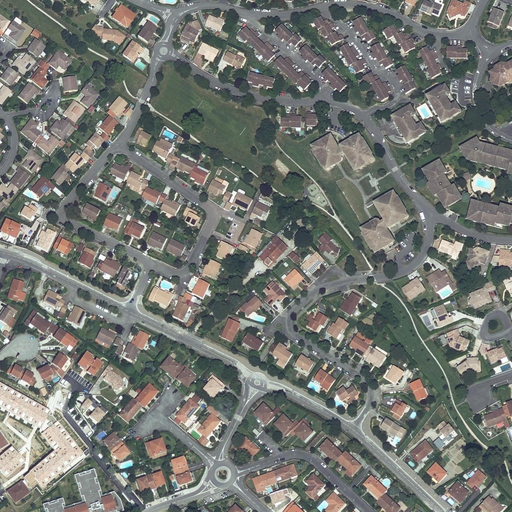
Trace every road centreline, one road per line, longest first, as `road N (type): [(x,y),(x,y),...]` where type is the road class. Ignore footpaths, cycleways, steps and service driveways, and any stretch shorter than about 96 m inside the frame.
road 1 (residential): [(352,428),(371,394),(365,377),(299,338),(289,319),(318,291),(409,268),(427,250),(432,213)]
road 2 (residential): [(116,145),(60,216),(150,263)]
road 3 (residential): [(163,50),(237,91),(322,100)]
road 4 (residential): [(319,6),(396,89),(392,103),(361,115)]
road 5 (residential): [(233,472),(301,454),(369,511)]
road 6 (tertiary): [(130,311),(230,360),(256,382)]
road 7 (tertiary): [(4,252),(130,311)]
road 8 (residential): [(66,410),(144,511)]
road 9 (residential): [(438,34),(375,7),(319,6)]
road 10 (tertiary): [(352,428),(442,511)]
road 11 (residential): [(361,115),(432,213)]
